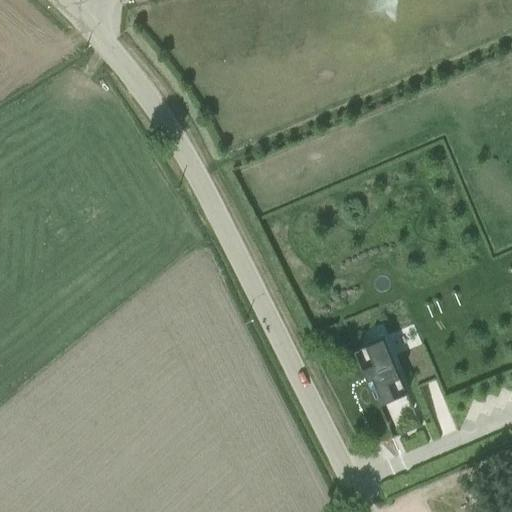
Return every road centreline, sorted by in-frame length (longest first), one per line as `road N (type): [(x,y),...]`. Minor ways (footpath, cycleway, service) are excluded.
road 1 (residential): [(60,0),(125,69),(187,159),(364,511)]
road 2 (unknown): [(349,481),(511,419)]
